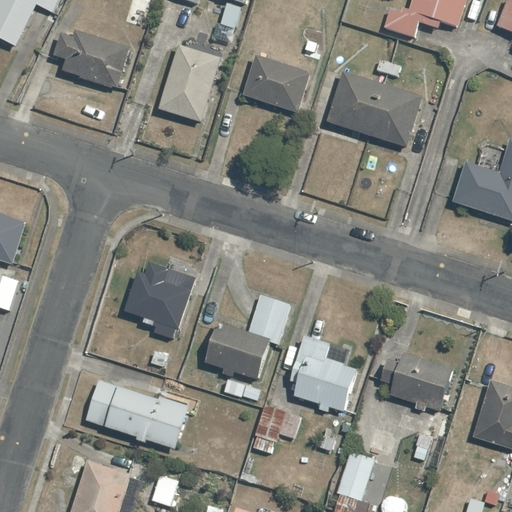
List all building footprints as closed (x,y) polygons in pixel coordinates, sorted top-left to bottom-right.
[(65,0),(0,0),(0,40),(19,48),(38,6),(58,15),(65,0)] [(470,0),(416,0),(412,15),(393,9),(387,30),(417,39),(421,25),(441,30),(442,23),(463,29),(470,0)] [(511,1),(510,0),(500,29),(511,33),(511,1)] [(142,15),(124,8),(118,23),(137,30),(142,15)] [(324,28),(305,24),(302,40),(305,41),(303,51),(318,54),(324,28)] [(135,48),(69,28),(59,59),(70,62),(66,75),(121,92),(135,48)] [(220,57),(180,46),(163,113),(203,124),(220,57)] [(310,74),(258,58),(246,98),(298,114),(310,74)] [(403,66),(380,61),(378,73),(400,78),(403,66)] [(426,99),(347,75),(332,125),(411,149),(426,99)] [(511,145),(502,176),(468,165),(455,205),(511,223),(511,145)] [(0,261),(15,266),(28,225),(0,216),(0,261)] [(127,315),(146,321),(145,326),(156,329),(158,324),(183,332),(199,277),(156,264),(152,278),(139,274),(127,315)] [(22,279),(0,272),(0,309),(12,313),(22,279)] [(221,326),(209,366),(260,381),(271,346),(279,349),(293,305),(262,295),(249,335),(221,326)] [(346,414),(349,405),(359,409),(370,376),(356,371),(348,369),(353,353),(307,337),(292,385),(299,387),(296,398),(321,406),(319,412),(329,415),(331,409),(346,414)] [(170,348),(158,345),(153,365),(165,368),(170,348)] [(456,369),(394,352),(381,396),(393,399),(444,414),(456,369)] [(479,402),(488,375),(474,371),(465,398),(479,402)] [(263,389),(228,381),(225,396),(260,403),(263,389)] [(88,422),(141,440),(139,445),(151,449),(153,444),(177,452),(191,409),(162,399),(161,403),(101,383),(88,422)] [(511,388),(495,383),(477,440),(511,451),(511,388)] [(302,416),(265,405),(249,461),(270,467),(279,435),(295,439),(302,416)] [(391,467),(350,455),(334,511),(377,511),(380,506),(391,467)] [(130,511),(140,479),(128,475),(90,463),(75,511),(130,511)]
